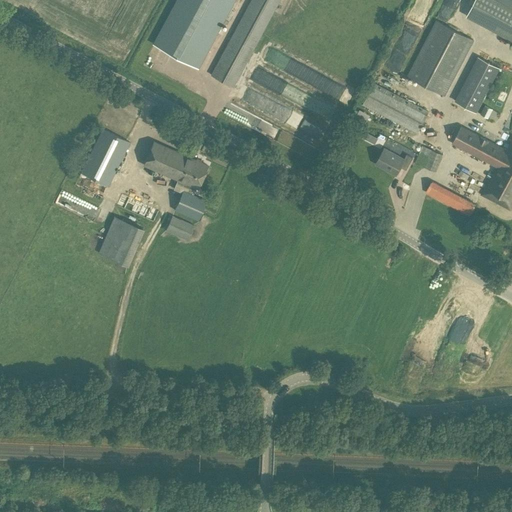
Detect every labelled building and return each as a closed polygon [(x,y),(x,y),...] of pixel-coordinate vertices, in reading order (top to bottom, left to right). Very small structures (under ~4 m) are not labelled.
[(197,67),(232,0),(177,0),(154,44),(197,67)] [(279,0),(251,0),(211,75),(233,86),(279,0)] [(511,0),(474,0),(467,14),(511,37),(511,0)] [(409,7),(414,10),(418,4),(413,1),(409,7)] [(445,95),(475,39),(436,20),(407,76),(445,95)] [(264,36),(254,55),(261,59),(271,40),(264,36)] [(454,101),(461,104),(477,112),(501,67),(478,55),(454,101)] [(363,104),(364,104),(418,133),(429,111),(374,82),(363,104)] [(342,98),(348,88),(341,84),(335,95),(342,98)] [(493,109),(485,105),(481,114),(489,118),(493,109)] [(256,120),(253,125),(262,131),(266,126),(256,120)] [(452,143),(498,168),(492,179),(490,178),(482,194),(510,209),(511,205),(511,141),(508,149),(461,126),(452,143)] [(81,173),(108,186),(130,142),(103,129),(81,173)] [(154,141),(143,166),(177,180),(173,189),(182,193),(174,210),(198,221),(207,201),(193,194),(196,189),(207,165),(154,141)] [(444,154),(422,145),(415,163),(436,171),(444,154)] [(406,170),(413,157),(407,154),(404,158),(385,147),(376,164),(396,174),(400,166),(406,170)] [(476,203),(433,181),(427,192),(469,214),(476,203)] [(116,194),(112,202),(142,216),(145,208),(116,194)] [(89,217),(100,220),(104,201),(97,199),(94,211),(90,210),(89,217)] [(124,251),(132,219),(109,213),(107,222),(119,225),(113,249),(124,251)] [(195,225),(172,215),(165,230),(188,240),(195,225)] [(292,511),(292,500),(281,501),(281,511),(292,511)]
